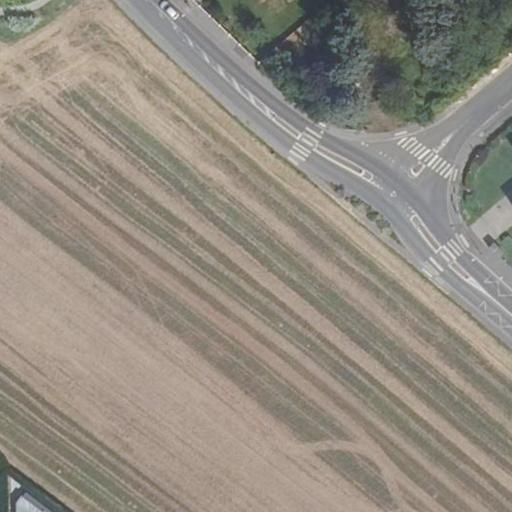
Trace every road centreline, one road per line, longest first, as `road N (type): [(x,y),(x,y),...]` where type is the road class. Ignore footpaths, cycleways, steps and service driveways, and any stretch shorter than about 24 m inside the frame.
road 1 (tertiary): [(392,197),(274,121),(146,0)]
road 2 (tertiary): [(511,319),(443,258),(392,197)]
road 3 (unclassified): [(392,197),(511,90)]
